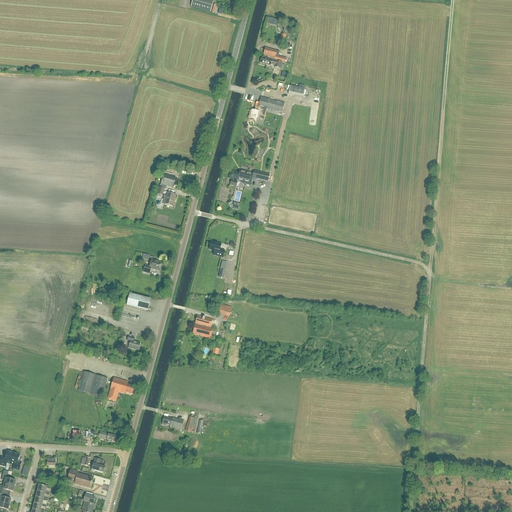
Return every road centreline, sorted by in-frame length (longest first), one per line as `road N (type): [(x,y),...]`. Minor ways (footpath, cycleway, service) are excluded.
road 1 (track): [(413,467),(451,0)]
road 2 (tertiary): [(192,212),(249,0)]
road 3 (track): [(259,227),(415,261),(429,276)]
road 4 (tertiary): [(126,454),(167,304)]
